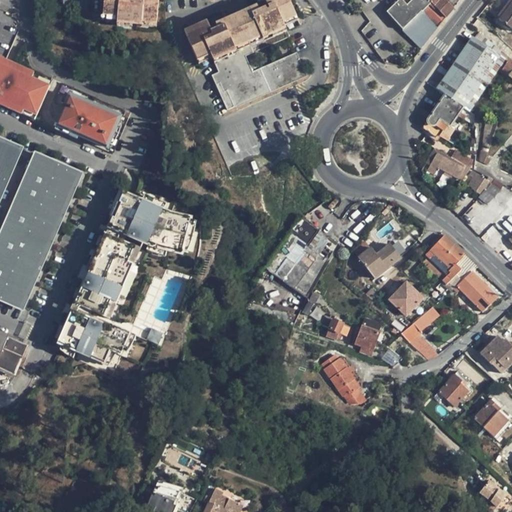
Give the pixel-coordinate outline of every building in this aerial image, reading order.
[(103,0),(102,16),(116,18),(115,24),(135,26),(135,28),(141,28),(141,25),(156,26),(158,0),(103,0)] [(240,52),(287,31),(283,23),(297,17),(289,0),(285,0),(286,0),(285,0),(265,0),(266,2),(223,20),(220,15),(185,31),(198,60),(211,55),(218,72),(212,75),(227,111),(307,75),(299,57),(252,77),(240,52)] [(421,13),(424,11),(416,0),(399,0),(387,13),(411,38),(428,21),(428,20),(421,13)] [(416,0),(424,11),(430,17),(439,27),(455,7),(446,0),(416,0)] [(498,16),(509,0),(503,0),(494,13),(498,16)] [(511,3),(499,20),(501,21),(499,23),(509,30),(510,28),(511,29),(511,3)] [(411,38),(422,49),(439,27),(430,17),(428,20),(428,21),(411,38)] [(290,36),(287,31),(240,52),(252,77),(299,57),(297,52),(254,71),(247,55),(290,36)] [(446,95),(463,107),(470,111),(507,57),(507,55),(479,32),(440,90),(446,95)] [(32,77),(35,68),(0,55),(0,103),(37,117),(49,83),(32,77)] [(68,95),(57,125),(107,143),(118,113),(68,95)] [(446,95),(439,104),(457,116),(459,113),(463,107),(446,95)] [(439,104),(432,114),(448,125),(450,127),(457,116),(439,104)] [(447,126),(448,125),(432,114),(422,128),(437,139),(442,132),(446,135),(450,128),(447,126)] [(0,196),(23,144),(0,133),(0,196)] [(489,152),(491,145),(482,144),(482,151),(489,152)] [(84,168),(33,147),(0,225),(0,299),(21,309),(84,168)] [(469,167),(452,158),(435,149),(426,163),(430,165),(429,166),(438,172),(440,169),(459,180),(459,179),(463,181),(468,172),(466,171),(469,167)] [(456,151),(452,158),(469,167),(473,160),(456,151)] [(480,162),(488,165),(490,159),(487,157),(489,152),(482,151),(481,151),(480,162)] [(434,178),(438,172),(429,166),(425,173),(434,178)] [(484,190),(489,182),(474,172),(471,177),(474,179),(469,186),(472,188),(472,189),(480,194),(484,190)] [(480,198),(489,203),(498,188),(490,183),(480,198)] [(170,212),(124,192),(120,202),(122,203),(115,218),(113,217),(109,227),(154,246),(182,253),(191,217),(170,212)] [(299,220),(263,268),(305,298),(328,257),(337,243),(303,217),(299,220)] [(135,246),(106,234),(96,257),(98,258),(91,273),(89,273),(76,303),(104,316),(111,300),(117,302),(134,264),(128,261),(135,246)] [(439,268),(447,276),(443,281),(446,284),(447,283),(453,289),(477,266),(445,236),(426,256),(429,259),(424,264),(434,273),(439,268)] [(375,278),(402,259),(392,245),(378,255),(373,248),(359,257),(375,278)] [(437,276),(447,276),(439,268),(434,273),(437,276)] [(472,272),(454,289),(458,292),(461,290),(483,312),(498,298),(472,272)] [(319,295),(314,292),(309,300),(315,303),(319,295)] [(340,306),(321,298),(312,320),(332,328),(340,306)] [(241,311),(289,326),(296,314),(247,300),(241,311)] [(313,304),(309,302),(302,313),(307,316),(313,304)] [(408,314),(415,322),(423,315),(415,307),(408,314)] [(112,327),(73,310),(58,344),(104,364),(110,350),(121,354),(131,332),(114,324),(112,327)] [(411,344),(423,334),(420,331),(434,319),(428,311),(423,315),(415,322),(411,325),(401,334),(411,344)] [(404,317),(411,325),(415,322),(408,314),(404,317)] [(356,345),(361,347),(372,351),(379,333),(378,332),(381,325),(365,319),(356,345)] [(499,330),(495,326),(489,331),(493,335),(499,330)] [(7,330),(0,327),(0,367),(15,375),(28,345),(5,335),(7,330)] [(428,361),(441,355),(423,334),(411,344),(428,361)] [(511,344),(507,339),(504,341),(499,336),(481,353),(492,363),(496,359),(506,369),(511,363),(511,344)] [(361,347),(359,352),(370,356),(372,351),(361,347)] [(390,354),(386,359),(395,365),(400,360),(390,354)] [(335,355),(322,364),(325,368),(325,370),(348,404),(350,404),(362,403),(366,400),(353,381),(354,380),(354,379),(340,359),(338,359),(335,355)] [(458,371),(455,375),(462,381),(465,384),(467,385),(469,382),(458,371)] [(460,383),(462,381),(455,375),(439,391),(455,406),(468,391),(463,387),(460,383)] [(494,396),(491,400),(497,407),(501,403),(494,396)] [(497,407),(491,400),(475,418),(494,436),(508,421),(498,411),(495,409),(497,407)] [(499,511),(501,511),(511,501),(487,481),(477,492),(481,497),(477,502),(487,511),(493,511),(496,509),(499,511)] [(172,511),(180,491),(157,484),(148,511),(172,511)] [(229,511),(236,511),(240,505),(223,496),(224,494),(216,489),(204,511),(218,511),(221,508),(229,511)]
